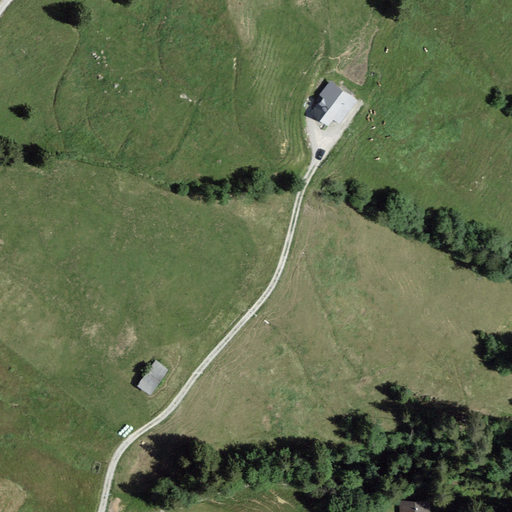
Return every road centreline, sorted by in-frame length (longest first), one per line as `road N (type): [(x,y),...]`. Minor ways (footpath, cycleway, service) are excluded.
road 1 (track): [(99,511),(123,444),(161,416),(277,272),(328,134)]
road 2 (track): [(160,511),(233,484),(305,482),(372,511)]
